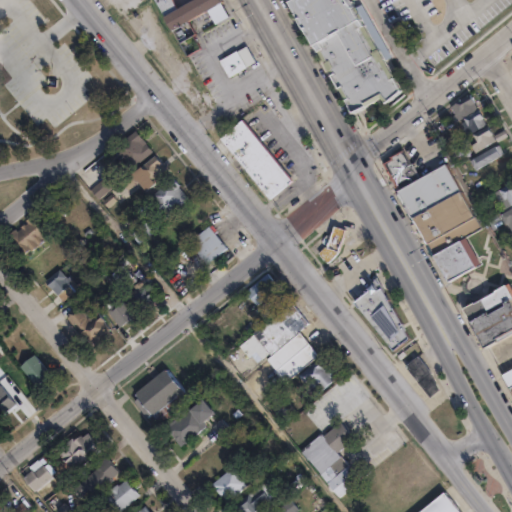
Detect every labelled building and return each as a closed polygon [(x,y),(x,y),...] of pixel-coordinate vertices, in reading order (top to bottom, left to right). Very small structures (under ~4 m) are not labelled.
[(174,0),(180,9),(195,0),(224,0),(225,1),(190,21),(199,35),(196,36),(203,48),(190,55),(157,0),(174,0)] [(358,0),(375,29),(370,31),(406,95),(391,104),(390,102),(362,118),(295,0),(358,0)] [(240,44),(243,50),(234,55),(237,61),(219,70),(212,57),(230,47),(231,49),(240,44)] [(220,58),(227,75),(256,64),(249,47),(220,58)] [(488,123),(467,134),(463,127),(465,126),(462,121),(466,119),(464,116),(480,108),(488,123)] [(282,171),(260,189),(211,130),(233,111),(282,171)] [(145,143),(126,159),(109,138),(129,122),(145,143)] [(497,141),(476,152),(472,145),(479,141),(475,133),(489,125),(497,141)] [(502,155),(476,168),(472,160),(498,146),(502,155)] [(161,164),(138,182),(125,166),(148,148),(161,164)] [(402,148),(418,176),(440,164),(442,167),(449,163),(483,225),(462,238),(477,265),(450,280),(383,162),(392,157),(390,155),(402,148)] [(171,171),(157,155),(134,174),(147,191),(171,171)] [(106,178),(90,190),(82,181),(98,168),(106,178)] [(181,190),(156,209),(141,190),(165,171),(181,190)] [(511,203),(503,208),(495,192),(511,183),(511,203)] [(25,205),(30,211),(34,208),(46,223),(35,231),(36,233),(24,243),(22,241),(15,246),(2,229),(10,222),(20,214),(17,211),(25,205)] [(511,231),(511,232),(501,213),(511,207),(511,231)] [(196,211),(219,239),(200,255),(182,233),(173,240),(164,229),(178,218),(179,220),(183,217),(186,220),(196,211)] [(66,244),(34,270),(22,255),(46,236),(42,232),(50,225),(66,244)] [(339,252),(328,264),(320,253),(326,247),(334,225),(347,230),(339,252)] [(63,275),(49,287),(37,272),(51,261),(63,275)] [(115,271),(119,284),(135,278),(130,265),(115,271)] [(58,294),(74,281),(62,267),(47,281),(58,294)] [(148,291),(134,303),(119,285),(134,273),(148,291)] [(282,288),(259,306),(248,292),(271,274),(282,288)] [(511,333),(488,347),(466,307),(507,284),(511,293),(511,333)] [(146,286),(131,296),(142,312),(156,302),(146,286)] [(406,333),(388,347),(354,301),(372,286),(406,333)] [(127,301),(140,317),(132,324),(129,322),(123,327),(110,311),(123,301),(125,303),(127,301)] [(322,356),(288,383),(270,359),(274,355),(257,333),(294,304),(311,325),(303,332),(322,356)] [(83,306),(90,314),(94,310),(96,312),(100,309),(117,331),(97,347),(71,315),(83,306)] [(55,375),(40,387),(24,367),(39,356),(55,375)] [(443,391),(434,398),(408,368),(421,357),(432,370),(443,391)] [(339,378),(316,397),(312,391),(306,396),(296,383),(325,360),(339,378)] [(195,399),(164,425),(156,415),(151,419),(137,403),(141,399),(138,394),(168,368),(195,399)] [(19,404),(5,416),(0,409),(0,390),(5,387),(19,404)] [(209,425),(183,447),(170,432),(207,400),(218,413),(207,423),(209,425)] [(300,412),(285,425),(277,415),(293,403),(300,412)] [(344,422),(358,439),(341,453),(357,472),(367,464),(374,472),(373,473),(343,499),(321,473),(304,452),(325,434),(327,437),(344,422)] [(315,441),(303,450),(293,438),(305,429),(315,441)] [(80,472),(78,474),(76,472),(66,459),(73,453),(71,451),(89,435),(95,441),(93,442),(102,453),(80,472)] [(115,482),(96,498),(92,492),(82,501),(74,492),(97,472),(100,470),(98,468),(108,460),(119,473),(121,474),(114,480),(115,482)] [(259,480),(231,504),(215,486),(231,472),(243,462),(252,472),(259,480)] [(48,472),(54,478),(37,493),(26,480),(34,473),(36,476),(42,472),(45,468),(48,472)] [(141,498),(124,511),(118,511),(116,509),(112,511),(108,511),(102,504),(127,482),(141,498)] [(262,486),(266,490),(270,487),(275,493),(270,497),(273,499),(257,511),(253,511),(251,509),(248,511),(244,511),(239,506),(262,486)] [(462,511),(423,511),(447,492),(462,511)] [(278,511),(293,500),(302,511),(300,511),(278,511)]
